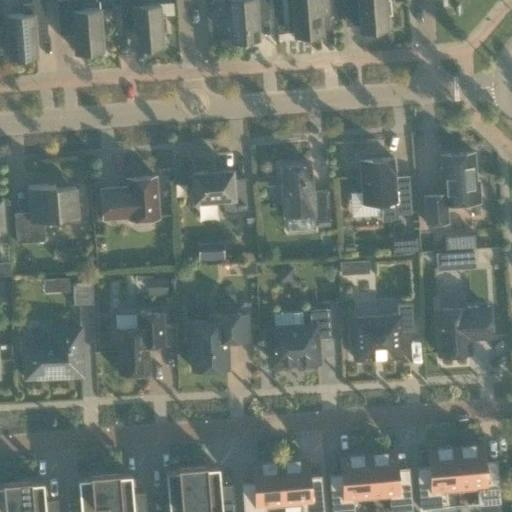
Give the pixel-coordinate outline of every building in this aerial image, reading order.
[(9,56),(36,54),(35,30),(47,29),(44,0),(32,0),(33,12),(6,14),(9,56)] [(81,9),(80,0),(56,0),(59,28),(73,27),(74,51),(102,49),(100,7),(81,9)] [(160,14),(159,3),(142,4),(141,0),(118,0),(121,24),(133,23),(135,46),(163,44),(161,31),(166,31),(165,14),(160,14)] [(256,13),(268,12),(267,0),(227,0),(230,39),(258,37),(256,13)] [(290,0),(293,34),(321,32),(320,8),(332,7),(330,0),(290,0)] [(359,29),(387,27),(386,14),(391,14),(389,0),(342,0),(343,7),(357,5),(359,29)] [(160,14),(165,14),(173,13),(172,1),(159,3),(160,14)] [(473,151),(441,154),(442,176),(440,177),(442,193),(424,195),(426,223),(447,221),(446,204),(480,201),(478,180),(475,180),(473,151)] [(363,203),(381,201),(382,218),(398,217),(397,213),(411,212),(409,184),(395,185),(393,157),(359,160),(363,203)] [(283,204),(284,216),(313,213),(314,221),(329,220),(327,188),(312,190),(310,163),(280,166),(281,183),(279,186),(280,202),(283,204)] [(232,178),(231,169),(192,172),(194,200),(222,198),(223,212),(248,210),(246,177),(232,178)] [(155,175),(126,177),(127,186),(100,188),(102,218),(129,216),(129,218),(159,216),(155,175)] [(42,219),(63,217),(64,222),(83,227),(81,202),(77,203),(75,186),(55,188),(54,183),(27,185),(29,211),(14,212),(16,242),(44,240),(42,219)] [(255,218),(246,218),(246,227),(256,227),(255,218)] [(456,248),(455,232),(443,232),(444,249),(456,248)] [(417,250),(417,236),(404,237),(405,251),(417,250)] [(223,259),(223,241),(197,242),(198,260),(223,259)] [(474,249),(436,252),(437,269),(475,267),(474,249)] [(11,274),(10,260),(0,260),(0,261),(1,274),(11,274)] [(341,276),(353,275),(353,262),(340,263),(341,276)] [(293,265),(278,266),(279,281),(294,280),(293,265)] [(69,290),(68,277),(59,277),(60,290),(69,290)] [(148,294),(167,294),(166,277),(147,277),(148,294)] [(91,281),(72,282),(72,305),(92,305),(91,281)] [(352,318),(354,359),(401,356),(400,333),(414,332),(412,302),(397,303),(397,315),(352,318)] [(466,309),(466,307),(437,309),(439,354),(468,352),(468,336),(490,335),(488,308),(466,309)] [(330,337),(328,308),(309,309),(310,321),(267,324),(270,366),(320,363),(318,338),(330,337)] [(116,327),(118,373),(148,371),(147,345),(163,344),(162,312),(136,313),(137,326),(116,327)] [(191,341),(192,369),(226,368),(225,339),(246,338),(245,312),(211,314),(211,320),(186,321),(187,341),(191,341)] [(24,341),(25,377),(81,375),(79,327),(50,328),(50,329),(54,329),(55,340),(24,341)] [(455,445),(458,489),(476,488),(478,504),(500,502),(497,470),(484,471),(481,444),(483,444),(483,442),(473,443),(473,441),(472,442),(472,444),(461,445),(461,443),(459,443),(459,444),(455,445)] [(458,489),(455,445),(450,445),(450,443),(448,444),(449,446),(437,447),(437,445),(436,445),(436,446),(426,447),(426,448),(428,448),(430,475),(417,477),(420,509),(442,507),(440,491),(458,489)] [(367,452),(371,497),(389,495),(390,511),(412,510),(409,477),(396,479),(394,451),(396,451),(396,450),(386,451),(386,449),(384,449),(385,451),(373,452),(373,450),(372,450),(372,452),(367,452)] [(371,497),(367,452),(362,453),(362,451),(361,451),(361,453),(349,454),(349,452),(348,452),(348,454),(338,455),(338,456),(340,456),(343,483),(330,484),(332,511),(354,511),(353,498),(371,497)] [(279,460),(283,504),(301,503),(301,511),(323,511),(321,485),(308,486),(306,459),(308,459),(308,458),(298,458),(298,457),(297,457),(297,459),(285,460),(285,458),(284,458),(284,460),(279,460)] [(283,504),(279,460),(274,460),(274,459),(273,459),(273,461),(262,462),(261,460),(260,460),(260,461),(250,462),(251,463),(253,463),(255,491),(242,492),(243,511),(265,511),(265,506),(283,504)] [(191,467),(195,511),(202,511),(211,511),(234,511),(233,493),(220,494),(218,465),(191,467)] [(195,511),(191,467),(165,470),(167,498),(155,499),(156,511),(195,511)] [(104,475),(106,511),(146,511),(145,500),(133,501),(130,473),(104,475)] [(106,511),(104,475),(77,477),(79,506),(67,507),(67,511),(106,511)] [(16,482),(18,511),(57,511),(57,508),(45,509),(42,480),(16,482)] [(18,511),(16,482),(0,483),(0,511),(18,511)]
